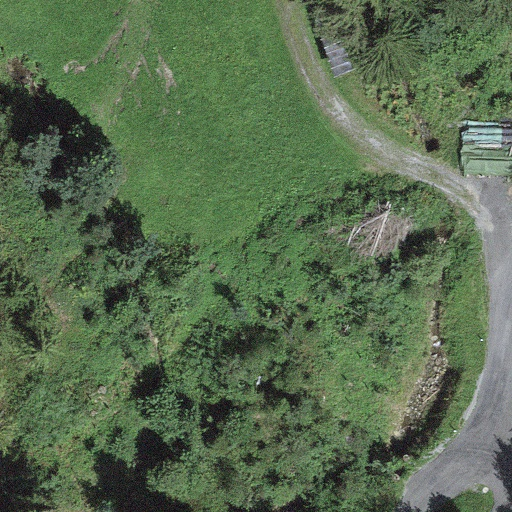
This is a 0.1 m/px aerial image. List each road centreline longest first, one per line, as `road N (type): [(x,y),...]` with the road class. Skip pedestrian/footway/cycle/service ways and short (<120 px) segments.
road 1 (track): [(307,0),(369,150),(511,251)]
road 2 (unclassified): [(511,326),(318,487),(303,511)]
road 3 (track): [(511,347),(462,448),(462,511)]
